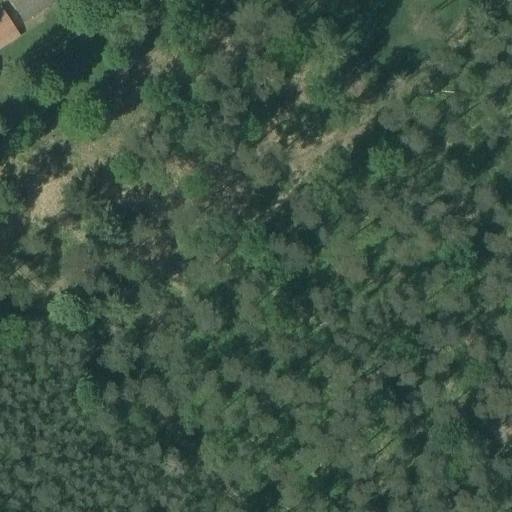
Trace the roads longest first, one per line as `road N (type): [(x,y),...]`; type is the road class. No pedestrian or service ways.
road 1 (track): [(0,271),(211,511)]
road 2 (track): [(334,511),(511,387)]
